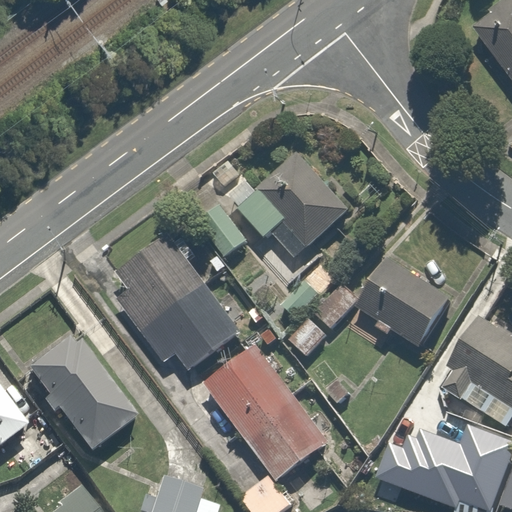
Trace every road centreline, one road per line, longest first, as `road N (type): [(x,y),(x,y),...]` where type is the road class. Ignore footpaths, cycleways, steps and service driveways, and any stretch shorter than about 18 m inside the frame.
road 1 (secondary): [(322,6),(0,247)]
road 2 (residential): [(511,207),(432,144),(322,6)]
